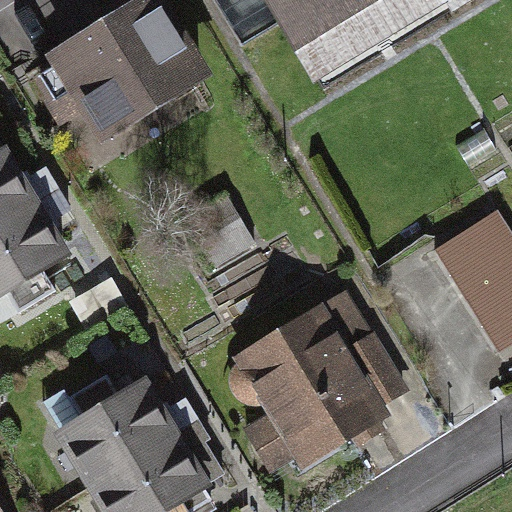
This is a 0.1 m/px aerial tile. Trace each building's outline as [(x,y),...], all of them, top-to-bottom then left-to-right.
[(271,0),(317,81),(463,0),(271,0)] [(157,2),(47,78),(115,173),(224,97),(157,2)] [(0,132),(0,318),(85,263),(0,132)] [(233,197),(202,215),(228,261),(259,243),(233,197)] [(511,268),(482,219),(433,248),(508,372),(511,369),(511,268)] [(405,410),(343,296),(238,353),(300,467),(405,410)] [(211,511),(221,506),(138,365),(42,422),(95,511),(211,511)]
